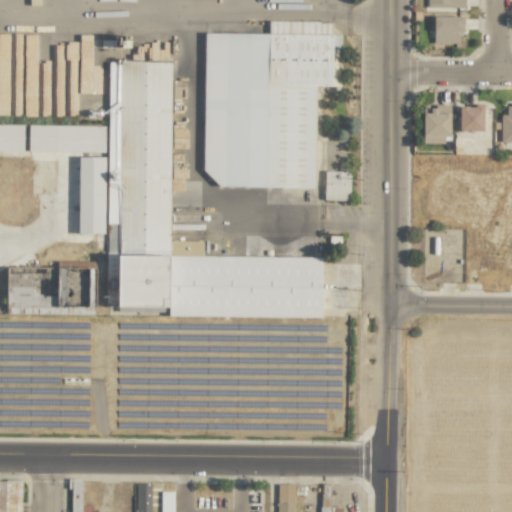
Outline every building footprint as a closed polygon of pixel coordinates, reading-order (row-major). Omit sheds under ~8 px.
[(425,0),(426,7),(463,8),(463,0),(425,0)] [(432,43),(461,44),(461,16),(433,16),(432,43)] [(314,187),(315,86),(331,86),(332,22),(268,21),(268,34),(203,33),(202,186),(314,187)] [(24,39),(24,116),(35,116),(35,104),(48,104),(48,39),(24,39)] [(170,62),(108,62),(106,229),(112,229),(112,225),(118,225),(117,306),(167,307),(167,316),(320,317),(321,257),(201,256),(201,241),(169,241),(170,62)] [(511,104),(505,105),(505,115),(500,115),(499,142),(511,142),(511,104)] [(482,105),(458,106),(458,131),(482,131),(482,105)] [(422,143),(443,143),(443,136),(449,136),(448,113),(436,113),(436,108),(421,108),(422,143)] [(0,150),(23,151),(23,125),(0,124),(0,150)] [(104,152),(104,126),(28,125),(27,151),(104,152)] [(78,234),(104,233),(103,156),(77,157),(78,234)] [(349,200),(349,171),(324,171),(323,200),(349,200)] [(64,307),(65,268),(57,268),(56,296),(34,295),(34,285),(25,285),(26,274),(6,273),(6,306),(64,307)] [(69,511),(88,511),(89,506),(81,506),(82,478),(70,478),(69,511)] [(0,511),(19,511),(20,481),(0,480),(0,511)] [(149,511),(150,483),(136,483),(135,511),(149,511)] [(292,511),(293,484),(276,484),(275,511),(292,511)] [(173,511),(173,491),(160,492),(160,511),(173,511)] [(320,495),(319,511),(340,511),(341,507),(329,507),(329,496),(320,495)]
